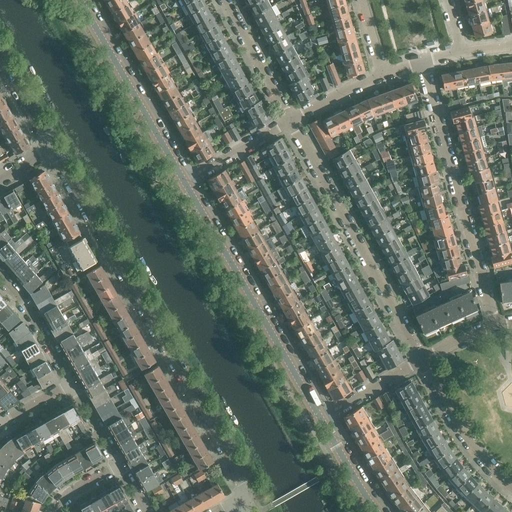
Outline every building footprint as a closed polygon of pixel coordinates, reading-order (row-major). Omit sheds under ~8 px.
[(109,0),(106,2),(108,6),(108,8),(110,11),(111,11),(112,12),(128,3),(126,0),(109,0)] [(201,0),(191,0),(183,5),(188,14),(204,5),(204,4),(204,3),(203,0),(201,0)] [(267,0),(259,0),(249,6),(251,10),(251,11),(252,14),(254,14),(254,16),(271,7),(267,0)] [(325,0),(328,8),(345,4),(345,3),(346,2),(344,0),(325,0)] [(482,0),(477,0),(466,3),(467,9),(466,10),(467,13),(468,13),(469,14),(485,9),(482,0)] [(128,3),(112,12),(114,16),(114,18),(116,21),(117,21),(118,22),(134,13),(135,12),(129,3),(128,3)] [(310,13),(307,4),(301,5),(305,15),(310,13)] [(345,4),(328,8),(331,19),(348,15),(347,10),(348,10),(346,4),(345,5),(345,4)] [(204,5),(188,14),(193,24),(210,15),(209,14),(210,13),(208,10),(207,10),(204,5)] [(155,14),(159,12),(156,7),(151,9),(154,15),(155,14)] [(271,7),(254,16),(257,20),(256,21),(257,23),(259,24),(259,25),(276,16),(271,7)] [(490,8),(485,9),(469,14),(470,19),(469,20),(470,23),(471,24),(472,25),(488,20),(493,19),(491,12),(490,8)] [(134,13),(118,22),(120,26),(119,28),(121,31),(123,31),(124,32),(140,23),(141,23),(135,12),(134,13)] [(160,24),(164,22),(159,12),(155,14),(160,24)] [(311,13),(305,15),(309,25),(314,23),(311,13)] [(210,15),(193,24),(198,34),(215,24),(215,23),(214,20),(212,20),(210,15)] [(348,15),(331,19),(334,30),(351,25),(352,25),(350,20),(349,20),(348,15)] [(499,16),(501,28),(502,27),(503,35),(509,34),(508,28),(506,15),(499,16)] [(276,16),(259,25),(262,29),(261,30),(263,33),(264,33),(265,35),(281,26),(276,16)] [(140,23),(124,32),(126,36),(125,38),(127,41),(129,41),(129,42),(145,33),(142,28),(147,25),(145,20),(141,23),(140,23)] [(488,20),(472,25),(475,37),(485,34),(485,36),(491,34),(490,33),(492,32),(491,29),(488,20)] [(173,23),(169,25),(175,35),(179,33),(173,23)] [(215,24),(198,34),(204,43),(220,34),(218,30),(219,29),(217,26),(215,26),(215,24)] [(166,34),(170,32),(166,25),(162,28),(166,34)] [(351,25),(334,30),(337,42),(354,37),(353,32),(354,32),(352,27),(351,27),(351,25)] [(281,26),(265,35),(265,37),(266,39),(268,40),(270,44),(287,35),(281,26)] [(305,31),(298,35),(301,40),(303,39),(308,36),(306,32),(305,31)] [(146,32),(145,33),(129,42),(131,46),(131,48),(133,51),(135,51),(135,52),(151,43),(147,37),(149,36),(146,32)] [(185,42),(180,32),(179,33),(175,35),(180,44),(185,42)] [(220,34),(204,43),(209,53),(226,44),(223,39),(224,38),(222,35),(221,35),(220,34)] [(287,35),(270,44),(270,45),(270,46),(271,49),(273,49),(276,54),(292,45),(287,35)] [(354,37),(337,42),(340,53),(357,48),(358,48),(357,42),(356,42),(354,37)] [(152,42),(151,43),(135,52),(137,56),(137,58),(138,61),(140,61),(141,62),(157,53),(153,47),(154,46),(152,42)] [(176,55),(181,52),(175,42),(171,45),(176,55)] [(180,44),(183,50),(186,54),(189,52),(191,51),(185,42),(180,44)] [(226,44),(209,53),(214,63),(231,54),(229,49),(229,48),(228,45),(226,45),(226,44)] [(292,45),(276,54),(276,55),(275,56),(277,59),(278,59),(281,64),(297,55),(292,45)] [(312,46),(307,49),(313,59),(316,57),(312,46)] [(357,48),(340,53),(343,64),(360,59),(359,55),(360,55),(359,49),(358,50),(357,48)] [(157,53),(141,62),(143,66),(142,68),(144,71),(146,71),(146,72),(163,62),(157,52),(157,53)] [(186,54),(191,63),(195,61),(197,60),(196,57),(193,58),(189,52),(186,54)] [(181,53),(177,55),(183,64),(187,62),(181,53)] [(231,54),(214,63),(220,73),(221,72),(220,72),(236,63),(234,59),(235,58),(233,55),(231,55),(231,54)] [(281,64),(280,65),(282,68),(283,68),(286,74),(303,65),(302,64),(305,62),(303,58),(300,60),(297,55),(281,64)] [(360,59),(343,64),(347,76),(348,78),(356,76),(355,74),(364,71),(360,59)] [(191,63),(196,73),(200,71),(195,61),(191,63)] [(169,72),(163,62),(146,72),(149,76),(148,77),(150,81),(152,81),(152,82),(169,72)] [(187,62),(183,64),(182,65),(188,75),(192,72),(187,62)] [(500,63),(499,63),(501,79),(501,80),(506,80),(506,82),(511,81),(511,71),(511,62),(500,63)] [(221,72),(220,73),(225,82),(241,73),(239,69),(240,67),(238,64),(237,64),(236,63),(220,72),(221,72)] [(333,63),(326,65),(325,66),(332,83),(333,83),(334,85),(339,83),(338,81),(339,80),(333,63)] [(487,65),(490,83),(502,81),(501,80),(499,63),(487,65)] [(303,65),(286,74),(286,75),(287,78),(289,78),(291,82),(297,78),(298,80),(306,75),(308,75),(307,74),(308,74),(303,65)] [(487,65),(475,67),(479,85),(490,83),(487,65)] [(475,67),(463,70),(466,85),(474,84),(475,85),(479,85),(475,67)] [(196,73),(202,83),(207,80),(201,70),(200,71),(196,73)] [(463,70),(452,72),(457,92),(464,91),(463,87),(467,87),(466,85),(463,70)] [(169,72),(152,82),(155,86),(154,88),(156,91),(158,91),(158,92),(175,82),(169,72)] [(441,76),(439,76),(440,81),(442,81),(444,89),(451,88),(451,89),(456,88),(452,72),(441,74),(441,76)] [(241,73),(225,82),(230,91),(247,82),(245,78),(245,77),(243,74),(242,74),(241,73)] [(297,78),(291,82),(289,83),(292,88),(291,89),(293,92),(294,92),(295,93),(311,85),(308,79),(306,75),(298,80),(297,78)] [(318,80),(322,89),(323,88),(324,91),(329,88),(328,85),(329,85),(325,76),(318,80)] [(175,82),(158,92),(160,96),(160,98),(162,101),(163,101),(164,102),(179,92),(176,87),(177,86),(175,82)] [(247,82),(230,91),(234,98),(228,101),(231,104),(236,102),(237,101),(252,92),(250,88),(250,87),(249,84),(247,84),(247,82)] [(410,83),(399,88),(406,106),(418,102),(417,100),(413,90),(414,90),(413,84),(411,85),(410,83)] [(311,85),(295,93),(295,94),(294,95),(299,103),(300,102),(300,103),(318,94),(317,92),(315,89),(314,90),(311,85)] [(399,88),(389,91),(394,108),(398,107),(399,109),(406,106),(399,88)] [(179,92),(164,102),(166,106),(166,107),(167,111),(169,111),(169,112),(185,102),(182,97),(183,96),(180,92),(179,92)] [(252,92),(237,101),(236,102),(241,112),(244,110),(252,106),(251,105),(257,101),(255,98),(256,96),(254,93),(253,93),(252,92)] [(388,92),(377,96),(383,112),(394,108),(388,92)] [(377,96),(366,100),(372,116),(383,112),(377,96)] [(213,101),(218,111),(223,108),(218,99),(213,101)] [(458,99),(447,102),(448,108),(460,105),(459,100),(458,99)] [(366,100),(354,105),(362,121),(372,116),(366,100)] [(252,106),(244,110),(249,119),(265,111),(264,109),(265,108),(263,105),(262,105),(259,101),(257,102),(257,101),(251,105),(252,106)] [(185,102),(169,112),(172,116),(171,118),(173,121),(175,121),(192,112),(186,102),(185,102)] [(6,105),(0,108),(0,128),(3,133),(17,125),(10,112),(10,111),(8,107),(7,107),(6,105)] [(354,105),(344,110),(352,126),(356,135),(358,140),(359,141),(361,141),(360,139),(362,138),(359,133),(361,132),(358,125),(357,126),(356,124),(362,121),(354,105)] [(465,107),(450,111),(453,122),(455,122),(473,117),(473,116),(471,117),(468,106),(464,107),(465,107)] [(218,111),(223,121),(232,116),(227,107),(223,108),(218,111)] [(420,110),(409,113),(411,120),(424,116),(425,116),(423,110),(423,109),(420,110)] [(352,126),(344,110),(333,115),(341,131),(352,126)] [(266,111),(265,111),(249,119),(245,122),(248,127),(251,132),(270,120),(270,119),(271,119),(267,111),(266,111)] [(192,112),(175,121),(177,126),(177,128),(179,130),(180,131),(181,131),(197,122),(193,117),(194,116),(192,112)] [(473,117),(455,122),(456,126),(455,127),(456,130),(457,131),(458,132),(476,127),(478,126),(476,120),(483,118),(482,114),(475,116),(473,117)] [(323,121),(327,129),(330,136),(332,135),(333,135),(341,131),(333,115),(323,120),(323,121)] [(216,125),(221,122),(218,117),(213,120),(216,125)] [(319,119),(309,124),(313,132),(322,126),(325,130),(327,129),(323,121),(321,122),(319,119)] [(420,119),(399,125),(402,136),(426,130),(423,120),(421,120),(420,119)] [(197,122),(181,131),(183,136),(183,138),(186,142),(204,132),(203,131),(202,132),(199,127),(200,126),(198,122),(197,122)] [(17,125),(3,133),(14,152),(15,153),(29,146),(28,144),(28,142),(27,139),(25,139),(17,125)] [(322,126),(313,132),(316,137),(325,131),(325,130),(322,126)] [(481,126),(478,126),(476,127),(458,132),(459,136),(458,137),(459,141),(460,141),(461,142),(479,137),(480,137),(484,136),(481,126)] [(234,128),(229,130),(235,141),(240,138),(234,128)] [(192,152),(210,142),(213,140),(207,130),(204,132),(186,142),(192,152)] [(426,130),(404,136),(407,146),(427,141),(428,139),(426,136),(425,135),(424,131),(426,130)] [(325,131),(316,137),(319,143),(329,137),(325,131)] [(226,132),(222,135),(227,143),(231,141),(226,132)] [(380,132),(372,136),(375,144),(383,140),(380,132)] [(480,137),(479,137),(461,142),(462,146),(461,147),(462,151),(463,152),(486,146),(484,136),(480,137)] [(332,143),(329,137),(319,143),(322,148),(332,143)] [(281,139),(280,138),(260,149),(263,154),(266,152),(269,157),(286,148),(285,147),(286,146),(282,138),(281,139)] [(369,138),(362,142),(366,147),(373,143),(371,140),(369,138)] [(381,142),(375,144),(379,153),(385,151),(382,141),(381,142)] [(427,141),(407,146),(410,156),(429,151),(429,150),(430,149),(429,146),(428,145),(427,141)] [(499,142),(497,143),(498,153),(501,153),(507,151),(505,141),(499,142)] [(210,142),(192,152),(197,162),(216,152),(214,147),(213,147),(210,142)] [(335,148),(332,143),(322,148),(325,153),(335,148)] [(483,147),(463,152),(465,156),(464,157),(465,161),(466,162),(486,157),(483,147)] [(286,148),(269,157),(274,166),(274,165),(282,161),(282,163),(289,159),(291,158),(288,153),(289,152),(287,149),(286,149),(286,148)] [(338,153),(335,148),(325,153),(328,159),(338,153)] [(338,167),(338,168),(355,159),(349,149),(333,158),(335,163),(335,164),(337,167),(338,167)] [(388,151),(387,152),(380,154),(384,163),(392,161),(388,151)] [(429,151),(410,156),(413,167),(432,161),(433,159),(432,156),(431,155),(429,151)] [(250,155),(245,158),(250,168),(255,165),(250,155)] [(486,157),(466,162),(468,166),(467,168),(468,171),(469,172),(472,172),(488,167),(489,167),(486,157)] [(294,166),(293,163),(291,163),(289,159),(282,163),(282,161),(274,165),(274,166),(272,167),(273,167),(268,170),(273,179),(278,177),(294,168),(294,167),(294,166)] [(355,159),(338,168),(341,172),(340,174),(342,176),(343,177),(344,178),(360,169),(355,159)] [(392,161),(385,163),(387,173),(395,171),(393,165),(392,161)] [(432,161),(413,167),(415,177),(435,171),(436,170),(435,166),(433,165),(432,161)] [(243,173),(248,170),(243,162),(238,164),(243,173)] [(255,165),(250,168),(255,177),(260,174),(255,165)] [(488,167),(472,172),(473,176),(472,177),(473,180),(475,181),(475,182),(493,177),(490,167),(488,167)] [(294,168),(278,177),(283,187),(299,178),(299,177),(300,176),(298,172),(297,172),(294,168)] [(226,169),(207,180),(213,190),(231,180),(228,174),(229,173),(226,169)] [(360,169),(344,178),(346,182),(345,183),(347,186),(348,186),(349,188),(365,179),(360,169)] [(249,183),(253,180),(248,170),(243,173),(249,183)] [(44,171),(30,179),(31,181),(31,182),(41,200),(56,191),(54,189),(54,187),(53,185),(52,184),(48,178),(49,177),(47,175),(46,174),(44,171)] [(398,178),(396,171),(390,173),(393,183),(397,181),(398,181),(397,178),(398,178)] [(435,171),(415,177),(418,186),(417,186),(417,187),(438,181),(439,180),(438,176),(436,175),(435,171)] [(493,177),(475,182),(476,185),(475,187),(476,190),(478,191),(479,194),(486,192),(485,190),(495,187),(493,177)] [(257,181),(260,187),(266,184),(263,178),(257,181)] [(299,178),(283,187),(288,196),(305,187),(304,187),(305,185),(303,182),(302,182),(299,178)] [(231,180),(213,190),(219,200),(237,190),(234,184),(235,183),(232,179),(231,180)] [(365,179),(349,188),(351,192),(351,193),(352,196),(353,196),(354,197),(370,188),(371,188),(365,179)] [(397,181),(393,183),(397,193),(401,191),(397,181)] [(438,181),(417,187),(420,197),(438,192),(439,191),(438,187),(436,186),(435,182),(438,182),(438,181)] [(22,184),(14,188),(16,192),(25,188),(22,184)] [(271,192),(266,184),(260,187),(265,195),(271,192)] [(371,188),(370,188),(354,197),(356,201),(356,203),(358,206),(359,206),(359,207),(375,198),(376,198),(380,196),(374,186),(371,188)] [(285,198),(283,199),(285,203),(286,202),(290,200),(293,206),(310,197),(309,196),(310,195),(309,192),(307,192),(305,187),(288,196),(285,198)] [(486,192),(479,194),(479,195),(478,196),(479,200),(480,200),(481,204),(479,205),(497,200),(499,199),(495,187),(485,190),(486,192)] [(225,208),(226,209),(241,200),(238,195),(243,193),(240,188),(237,190),(219,200),(220,200),(222,203),(222,205),(224,208),(225,208)] [(13,189),(3,195),(11,209),(20,203),(14,191),(13,189)] [(56,191),(41,200),(38,202),(43,212),(47,210),(53,220),(67,212),(65,209),(66,207),(65,205),(63,204),(60,199),(60,197),(59,195),(57,194),(56,191)] [(438,192),(420,197),(423,210),(432,207),(431,205),(441,202),(441,201),(442,200),(441,197),(439,196),(438,192)] [(3,195),(0,196),(0,211),(1,214),(7,211),(13,222),(17,219),(11,209),(3,195)] [(310,197),(293,206),(299,215),(315,206),(315,204),(314,202),(312,202),(310,197)] [(375,198),(359,207),(362,211),(361,212),(363,215),(364,216),(365,216),(381,207),(376,198),(375,198)] [(241,200),(226,209),(228,213),(228,215),(230,218),(232,219),(247,210),(248,210),(243,199),(241,200)] [(397,199),(390,202),(393,207),(400,204),(397,199)] [(33,200),(23,205),(25,209),(33,204),(35,204),(33,200)] [(497,200),(479,205),(478,205),(479,205),(478,207),(479,210),(480,211),(481,215),(501,210),(498,200),(497,200)] [(270,210),(265,201),(260,203),(266,213),(270,210)] [(441,202),(431,205),(432,207),(423,210),(426,220),(447,214),(444,215),(443,210),(444,209),(443,206),(442,205),(441,202)] [(315,206),(299,215),(304,225),(320,216),(320,215),(321,214),(319,211),(318,211),(315,206)] [(381,207),(365,216),(367,221),(366,222),(368,225),(370,225),(370,226),(387,217),(381,207)] [(247,210),(232,219),(234,223),(234,225),(235,228),(236,228),(237,229),(253,220),(254,220),(248,210),(247,210)] [(501,210),(481,215),(481,216),(481,217),(482,220),(483,221),(484,226),(504,220),(501,210)] [(67,212),(53,220),(61,234),(51,240),(52,241),(55,245),(78,231),(79,231),(77,229),(77,227),(76,225),(74,224),(71,219),(72,217),(70,215),(69,214),(67,212)] [(277,215),(282,225),(286,223),(288,221),(283,212),(281,213),(277,215)] [(31,222),(27,214),(22,217),(27,225),(31,222)] [(447,214),(428,220),(427,220),(430,230),(450,224),(449,220),(450,219),(449,215),(447,215),(447,214)] [(320,216),(304,225),(309,235),(326,226),(325,225),(326,224),(325,221),(323,221),(320,216)] [(387,217),(370,226),(372,230),(372,232),(373,234),(374,235),(375,236),(392,227),(387,217)] [(43,219),(35,224),(37,228),(45,224),(43,219)] [(253,220),(237,229),(239,233),(239,235),(240,238),(242,238),(243,239),(259,230),(260,230),(254,220),(253,220)] [(276,233),(282,230),(276,220),(272,223),(271,223),(276,233)] [(504,220),(484,226),(483,228),(484,231),(485,231),(487,235),(506,230),(504,220)] [(286,223),(282,225),(286,233),(290,230),(286,223)] [(450,224),(430,230),(433,240),(453,234),(451,230),(452,228),(451,225),(450,225),(450,224)] [(326,226),(309,235),(315,244),(331,236),(330,235),(331,233),(329,231),(326,226)] [(398,231),(394,232),(392,227),(375,236),(376,237),(375,238),(377,241),(378,241),(380,246),(397,237),(397,236),(400,235),(398,231)] [(248,249),(264,240),(259,230),(243,239),(245,243),(245,245),(246,248),(248,248),(248,249)] [(506,230),(487,235),(487,236),(486,237),(487,241),(488,242),(490,246),(509,240),(511,239),(511,236),(508,237),(506,230)] [(83,236),(82,237),(80,234),(79,233),(78,231),(55,245),(49,249),(67,280),(83,271),(82,269),(97,260),(83,236)] [(7,241),(0,246),(0,257),(2,260),(30,236),(26,232),(11,246),(7,241)] [(281,244),(287,240),(284,234),(278,238),(281,244)] [(454,235),(453,234),(433,240),(436,250),(456,245),(454,240),(455,238),(454,235)] [(30,236),(2,260),(9,268),(21,257),(18,254),(33,239),(30,236)] [(331,236),(315,244),(320,254),(336,245),(336,244),(336,243),(335,240),(334,240),(331,236)] [(397,237),(380,246),(381,246),(380,248),(382,250),(383,251),(386,255),(403,246),(397,236),(397,237)] [(264,240),(248,249),(251,253),(250,255),(252,258),(254,258),(254,259),(270,250),(271,249),(275,247),(270,237),(264,240)] [(511,250),(509,240),(490,246),(489,247),(490,251),(491,251),(492,256),(490,256),(510,251),(511,251),(511,250)] [(288,253),(293,250),(289,244),(284,247),(288,253)] [(336,245),(320,254),(325,264),(342,255),(341,254),(341,253),(340,250),(339,250),(336,245)] [(456,245),(436,250),(439,260),(459,255),(457,250),(458,248),(457,245),(456,245)] [(403,246),(386,255),(386,256),(386,257),(387,260),(389,260),(391,265),(408,256),(414,252),(412,248),(406,252),(403,246)] [(270,250),(254,259),(256,263),(256,265),(258,267),(259,268),(260,269),(276,260),(272,254),(273,253),(271,249),(270,250)] [(510,251),(490,256),(493,267),(500,265),(500,266),(511,262),(509,252),(511,251),(510,251)] [(21,257),(9,268),(16,276),(31,262),(35,258),(33,255),(29,259),(27,258),(24,261),(21,257)] [(342,255),(325,264),(331,274),(347,265),(344,260),(345,259),(343,256),(342,256),(342,255)] [(459,255),(439,260),(441,270),(445,269),(461,264),(460,260),(461,259),(460,256),(459,255)] [(276,260),(260,269),(262,273),(262,275),(264,278),(265,278),(266,279),(284,268),(285,268),(282,262),(285,261),(282,256),(277,259),(276,260)] [(408,256),(391,265),(391,267),(393,270),(394,270),(397,274),(413,265),(408,256)] [(309,261),(303,264),(307,270),(312,267),(309,261)] [(31,262),(16,276),(23,284),(35,273),(39,270),(31,262)] [(461,264),(445,269),(447,277),(448,277),(449,279),(467,274),(463,264),(461,264)] [(92,269),(87,272),(88,274),(87,274),(97,292),(111,284),(100,265),(95,267),(92,269)] [(347,265),(331,274),(334,280),(330,282),(332,286),(336,283),(352,274),(350,270),(350,268),(349,266),(347,265)] [(413,265),(397,274),(397,275),(396,276),(398,279),(399,279),(402,284),(418,275),(413,265)] [(284,268),(266,279),(268,283),(268,285),(269,288),(271,288),(271,289),(287,280),(290,278),(284,268)] [(35,273),(23,284),(30,292),(42,281),(52,273),(49,269),(39,278),(35,273)] [(299,273),(305,283),(310,280),(304,270),(299,273)] [(323,272),(312,278),(314,283),(326,276),(323,272)] [(352,274),(336,283),(341,293),(358,284),(355,279),(355,278),(354,275),(353,275),(352,274)] [(40,289),(32,294),(37,303),(51,295),(48,288),(51,286),(50,283),(55,280),(53,275),(46,281),(41,285),(42,288),(40,289)] [(418,275),(402,284),(404,288),(404,290),(405,292),(406,292),(407,294),(424,285),(418,275)] [(439,283),(441,290),(469,283),(467,276),(465,277),(439,283)] [(501,276),(496,277),(498,283),(500,282),(501,290),(500,291),(501,293),(502,303),(511,301),(511,279),(502,281),(502,278),(501,278),(501,276)] [(290,284),(287,280),(271,289),(274,293),(273,294),(275,297),(277,298),(277,299),(293,290),(296,288),(293,282),(290,284)] [(111,284),(97,292),(108,311),(122,303),(111,284)] [(358,284),(341,293),(344,298),(341,300),(344,304),(346,302),(363,293),(361,289),(361,288),(359,285),(358,285),(358,284)] [(424,285),(407,294),(407,295),(409,298),(410,298),(412,303),(429,294),(424,285)] [(295,294),(293,290),(277,299),(280,303),(279,305),(281,307),(282,308),(283,309),(298,300),(295,294)] [(325,290),(320,293),(325,302),(330,299),(325,290)] [(51,295),(37,303),(42,312),(57,304),(71,296),(68,291),(54,299),(51,295)] [(462,294),(455,297),(464,316),(477,310),(473,301),(472,299),(468,291),(462,294)] [(363,293),(346,302),(352,312),(368,303),(366,298),(366,297),(364,294),(363,294),(363,293)] [(314,304),(321,300),(318,295),(312,299),(314,304)] [(57,304),(42,312),(48,322),(62,313),(59,309),(73,301),(70,296),(57,304)] [(455,297),(441,303),(450,323),(464,316),(455,297)] [(298,300),(283,309),(285,313),(285,315),(286,317),(288,318),(289,319),(304,310),(301,304),(302,304),(300,299),(298,300)] [(330,299),(325,302),(328,308),(330,311),(335,308),(330,299)] [(0,307),(0,322),(13,311),(5,303),(0,307)] [(122,303),(108,311),(119,330),(133,322),(122,303)] [(368,303),(352,312),(357,321),(373,312),(371,308),(371,307),(370,304),(369,304),(368,303)] [(441,303),(429,308),(438,328),(450,323),(441,303)] [(418,308),(414,311),(419,323),(420,325),(424,334),(438,328),(429,308),(421,312),(420,311),(418,308)] [(310,319),(304,310),(289,319),(291,323),(291,325),(292,327),(294,328),(310,319)] [(20,320),(13,311),(0,322),(0,329),(4,326),(8,330),(17,322),(17,323),(20,320)] [(373,312),(357,321),(363,332),(379,322),(376,318),(377,317),(375,314),(374,314),(373,312)] [(62,313),(48,322),(53,331),(67,323),(76,318),(74,314),(65,319),(62,313)] [(96,318),(92,320),(97,328),(101,326),(96,318)] [(310,319),(294,328),(297,333),(297,334),(298,337),(300,338),(316,329),(317,329),(317,328),(311,318),(310,319)] [(336,321),(341,330),(346,327),(341,318),(336,321)] [(8,332),(9,333),(15,341),(29,331),(28,330),(26,327),(25,327),(23,323),(23,322),(19,325),(18,324),(8,332)] [(133,322),(119,330),(130,349),(144,341),(133,322)] [(379,322),(363,332),(368,341),(384,332),(382,327),(382,326),(381,324),(380,323),(379,322)] [(67,323),(53,331),(58,340),(73,332),(67,323)] [(316,329),(300,338),(302,343),(302,345),(304,347),(305,348),(306,348),(321,340),(322,339),(317,329),(316,329)] [(73,332),(58,340),(64,350),(78,341),(83,339),(90,335),(87,330),(75,337),(73,332)] [(339,343),(344,340),(338,330),(333,333),(339,343)] [(29,331),(15,341),(18,346),(14,348),(17,352),(20,350),(35,341),(32,337),(32,336),(31,333),(29,332),(29,331)] [(384,332),(368,341),(373,351),(374,351),(376,350),(384,346),(383,344),(389,341),(387,337),(388,336),(386,333),(384,333),(384,332)] [(78,341),(64,350),(69,359),(80,353),(83,351),(80,346),(92,338),(90,335),(78,342),(78,341)] [(321,340),(306,348),(308,353),(308,355),(310,358),(311,358),(312,359),(327,350),(324,344),(325,344),(323,339),(322,339),(321,340)] [(384,346),(376,350),(381,359),(396,350),(396,349),(397,348),(395,345),(394,345),(391,340),(389,341),(383,344),(384,346)] [(35,341),(20,350),(26,359),(40,350),(40,349),(38,345),(37,345),(35,341)] [(101,341),(90,347),(92,352),(103,346),(101,341)] [(144,341),(130,349),(140,366),(141,366),(142,368),(147,365),(148,365),(150,364),(149,363),(155,361),(144,341)] [(357,347),(352,350),(357,358),(361,356),(357,347)] [(5,348),(1,352),(6,358),(9,356),(11,355),(5,348)] [(80,353),(69,359),(75,368),(94,357),(100,353),(98,349),(91,353),(88,348),(83,351),(80,353)] [(327,350),(312,359),(314,363),(314,365),(315,367),(317,368),(334,359),(328,349),(327,350)] [(40,350),(26,359),(31,369),(46,360),(43,356),(43,355),(42,352),(40,351),(40,350)] [(105,350),(101,353),(107,362),(111,360),(105,350)] [(396,350),(381,359),(385,367),(384,367),(386,369),(402,360),(399,355),(400,354),(399,351),(397,351),(396,350)] [(123,353),(113,359),(117,364),(121,362),(126,358),(123,353)] [(6,359),(12,366),(16,364),(9,356),(6,359)] [(94,357),(75,368),(80,377),(99,366),(94,357)] [(334,359),(317,368),(320,373),(320,375),(322,379),(341,368),(337,362),(336,362),(334,358),(334,359)] [(363,359),(359,362),(363,368),(367,366),(363,359)] [(46,360),(31,369),(36,378),(51,369),(50,369),(51,367),(49,364),(47,363),(46,360)] [(361,370),(355,360),(350,363),(353,368),(351,373),(353,375),(355,374),(355,373),(361,370)] [(0,382),(2,380),(9,374),(12,371),(8,365),(4,369),(6,371),(0,376),(0,382)] [(146,374),(144,375),(154,392),(168,384),(157,365),(153,367),(150,369),(145,373),(146,374)] [(368,365),(367,366),(363,368),(362,369),(368,380),(375,376),(368,365)] [(23,366),(16,371),(19,375),(26,370),(23,366)] [(344,374),(341,368),(322,379),(327,389),(345,379),(343,375),(344,374)] [(51,369),(36,378),(39,383),(33,386),(32,384),(25,388),(27,390),(28,390),(30,394),(42,387),(56,379),(54,375),(54,373),(53,371),(51,370),(51,369)] [(94,369),(80,377),(85,387),(99,379),(94,369)] [(361,370),(355,373),(355,374),(360,383),(366,379),(361,370)] [(99,379),(85,387),(91,396),(105,388),(102,384),(113,378),(110,373),(100,379),(99,379)] [(126,388),(121,379),(118,381),(123,390),(126,388)] [(345,379),(327,389),(334,399),(352,389),(350,384),(349,385),(346,379),(345,379)] [(403,385),(395,390),(396,392),(401,400),(416,391),(414,387),(414,386),(413,383),(411,383),(411,381),(410,381),(409,379),(402,383),(403,385)] [(2,380),(0,382),(0,396),(9,389),(2,380)] [(168,384),(154,392),(165,411),(179,403),(168,384)] [(22,390),(20,393),(23,398),(26,396),(30,394),(28,390),(27,390),(25,388),(23,385),(20,388),(22,390)] [(105,388),(91,396),(96,406),(110,398),(105,388)] [(132,397),(127,388),(123,390),(126,395),(122,397),(124,402),(129,399),(132,397)] [(9,389),(0,396),(0,404),(1,404),(5,408),(19,400),(16,398),(17,397),(9,389)] [(416,391),(401,400),(406,409),(421,401),(419,397),(420,395),(418,393),(417,392),(416,391)] [(386,392),(379,396),(384,405),(391,402),(386,392)] [(378,396),(372,400),(377,410),(384,406),(378,396)] [(115,407),(101,415),(106,424),(125,414),(134,409),(138,407),(136,403),(132,397),(129,399),(128,400),(131,404),(132,405),(118,412),(116,409),(115,407)] [(110,398),(96,406),(101,415),(115,407),(110,398)] [(390,406),(396,403),(395,400),(391,402),(384,405),(386,408),(390,406)] [(421,401),(406,409),(411,419),(427,411),(424,406),(425,405),(423,402),(422,402),(421,401)] [(179,403),(165,411),(177,431),(191,423),(179,403)] [(64,409),(63,410),(71,425),(77,422),(83,433),(87,431),(83,424),(80,419),(80,417),(72,404),(68,407),(67,407),(64,409)] [(390,406),(386,408),(391,418),(395,415),(390,406)] [(143,416),(138,407),(134,409),(140,418),(143,416)] [(360,407),(344,417),(345,418),(344,419),(346,423),(347,423),(352,431),(370,421),(363,409),(362,410),(360,407)] [(57,413),(53,415),(61,430),(68,441),(71,439),(65,428),(70,424),(71,425),(63,410),(62,410),(61,410),(57,412),(57,413)] [(427,411),(411,419),(416,429),(432,420),(430,416),(430,415),(429,412),(427,412),(427,411)] [(125,414),(106,424),(112,434),(126,426),(131,424),(125,414)] [(45,420),(44,421),(52,435),(57,432),(64,444),(68,441),(61,430),(53,415),(49,418),(48,417),(45,420)] [(140,418),(138,419),(143,428),(148,425),(143,416),(140,418)] [(393,421),(397,427),(402,424),(399,418),(393,421)] [(432,420),(416,429),(422,438),(437,429),(435,425),(435,424),(434,421),(433,421),(432,420)] [(44,421),(34,426),(42,440),(52,435),(44,421)] [(353,432),(352,433),(354,437),(355,437),(356,438),(355,439),(358,443),(359,443),(363,449),(380,440),(381,442),(393,435),(392,433),(389,429),(388,427),(386,428),(387,430),(378,435),(376,432),(370,421),(352,431),(353,432)] [(191,423),(177,431),(187,450),(201,442),(191,423)] [(126,426),(112,434),(117,443),(131,435),(136,432),(131,424),(126,426)] [(143,428),(148,438),(150,437),(153,435),(154,435),(148,425),(143,428)] [(26,431),(25,432),(33,446),(38,443),(41,448),(45,445),(42,440),(34,426),(30,429),(30,428),(26,430),(26,431)] [(398,429),(402,437),(408,433),(404,426),(398,429)] [(437,429),(422,438),(425,443),(428,449),(443,439),(441,435),(441,434),(439,431),(438,431),(437,429)] [(20,434),(16,437),(24,451),(33,446),(25,432),(24,432),(23,432),(20,434)] [(131,435),(117,443),(123,452),(137,444),(131,435)] [(3,447),(2,447),(14,460),(15,459),(23,453),(24,454),(25,453),(24,451),(16,437),(10,440),(7,442),(7,443),(3,447)] [(443,439),(428,449),(432,455),(418,463),(420,468),(434,458),(449,449),(446,444),(447,443),(445,440),(444,440),(443,439)] [(380,440),(363,449),(364,452),(363,453),(365,457),(367,457),(368,459),(367,460),(369,463),(371,463),(373,468),(391,458),(388,454),(383,445),(381,442),(380,440)] [(91,442),(84,447),(92,462),(93,461),(94,462),(97,460),(97,459),(102,456),(94,442),(92,443),(91,442)] [(137,444),(123,452),(128,462),(142,453),(147,451),(141,442),(137,444)] [(201,442),(187,450),(197,467),(199,466),(200,468),(205,465),(208,464),(207,463),(212,461),(201,442)] [(160,445),(155,447),(160,456),(164,453),(160,445)] [(0,465),(6,470),(7,468),(14,460),(2,447),(0,449),(0,465)] [(84,448),(75,453),(80,462),(83,467),(84,467),(85,467),(88,465),(88,464),(92,462),(84,447),(83,447),(84,448)] [(449,449),(434,458),(437,462),(441,469),(456,458),(452,454),(453,452),(451,450),(450,450),(449,449)] [(70,456),(65,459),(73,473),(75,472),(76,472),(79,471),(79,470),(83,467),(80,462),(75,453),(73,450),(68,453),(70,456)] [(142,453),(128,462),(133,471),(148,463),(142,453)] [(48,454),(43,456),(48,463),(52,460),(51,459),(48,454)] [(391,458),(373,468),(376,472),(375,474),(378,477),(379,477),(380,479),(380,480),(382,483),(383,483),(385,486),(402,475),(400,473),(405,470),(407,468),(405,465),(404,464),(403,465),(397,469),(391,458)] [(441,469),(448,478),(462,467),(461,466),(462,464),(460,462),(458,462),(456,458),(441,469)] [(55,465),(54,465),(64,478),(65,477),(66,478),(69,476),(69,475),(73,473),(65,459),(55,465)] [(173,468),(170,462),(163,466),(166,471),(173,468)] [(153,472),(148,463),(133,471),(139,480),(153,472)] [(54,465),(45,473),(56,485),(58,484),(59,484),(61,481),(61,480),(64,478),(54,465)] [(17,475),(15,477),(18,479),(23,474),(26,470),(23,467),(19,471),(17,475)] [(462,467),(448,478),(456,487),(469,475),(469,473),(467,470),(465,470),(462,467)] [(40,476),(35,482),(48,493),(49,491),(51,491),(53,489),(53,487),(56,485),(45,473),(41,468),(37,472),(40,476)] [(428,478),(432,475),(434,474),(430,469),(425,473),(428,478)] [(153,472),(139,480),(145,490),(152,486),(152,487),(162,480),(156,470),(153,472)] [(202,470),(197,472),(202,480),(206,478),(202,470)] [(202,480),(197,472),(193,475),(198,482),(202,480)] [(24,473),(21,476),(32,486),(27,492),(27,493),(39,500),(40,500),(42,501),(42,500),(43,500),(46,497),(46,495),(48,493),(35,482),(24,473)] [(11,477),(9,481),(10,482),(14,485),(15,484),(17,481),(18,479),(15,477),(17,475),(16,474),(12,478),(11,477)] [(178,474),(174,476),(179,484),(183,482),(178,474)] [(402,475),(385,486),(389,492),(388,494),(391,497),(392,497),(393,499),(393,500),(395,503),(397,503),(397,504),(413,492),(408,485),(402,475)] [(428,478),(436,488),(440,485),(432,475),(428,478)] [(456,487),(464,495),(476,483),(476,482),(476,481),(474,479),(473,479),(469,475),(456,487)] [(174,476),(170,479),(175,486),(179,484),(174,476)] [(419,478),(417,480),(421,486),(427,483),(422,476),(419,478)] [(215,484),(207,488),(215,502),(224,496),(221,491),(222,490),(220,488),(217,483),(215,485),(215,484)] [(476,483),(464,495),(465,497),(472,503),(484,490),(485,489),(482,486),(481,487),(476,483)] [(109,490),(108,490),(117,505),(119,508),(119,509),(124,506),(125,507),(124,508),(126,511),(133,511),(134,511),(129,503),(126,499),(126,498),(118,484),(118,485),(114,487),(112,487),(109,489),(109,490)] [(159,485),(156,487),(160,494),(164,492),(160,485),(159,485)] [(436,488),(444,498),(448,494),(440,485),(436,488)] [(154,488),(152,489),(156,496),(158,495),(160,494),(156,487),(154,488)] [(207,488),(198,494),(205,507),(215,502),(207,488)] [(100,495),(99,495),(107,509),(112,507),(114,511),(119,508),(117,505),(108,490),(105,492),(103,492),(100,494),(100,495)] [(484,490),(472,503),(481,511),(493,498),(492,498),(492,496),(490,494),(489,494),(484,490)] [(413,492),(397,504),(403,511),(412,511),(422,504),(413,492)] [(198,494),(188,500),(195,511),(196,511),(205,507),(198,494)] [(90,500),(90,501),(96,511),(102,511),(107,509),(99,495),(95,498),(94,498),(91,499),(90,500)] [(26,497),(22,508),(32,511),(37,511),(40,503),(26,497)] [(493,498),(481,511),(495,511),(501,505),(501,504),(498,502),(497,502),(493,498)] [(195,511),(188,500),(179,505),(182,511),(195,511)] [(81,506),(80,506),(83,511),(96,511),(90,501),(86,503),(84,503),(81,505),(81,506)]
